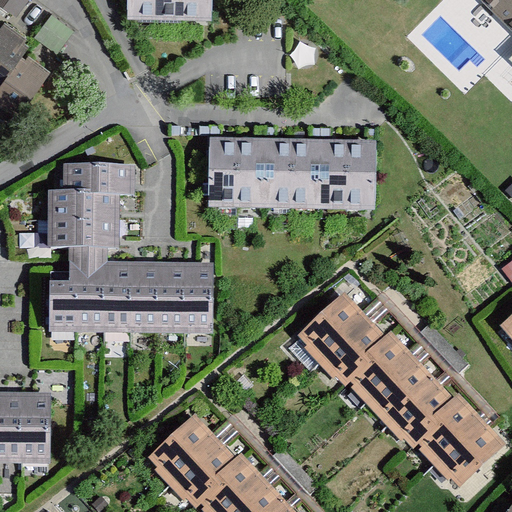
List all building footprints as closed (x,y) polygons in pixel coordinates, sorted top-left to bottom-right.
[(1,0),(19,14),(31,0),(1,0)] [(218,0),(128,0),(128,27),(219,26),(218,0)] [(511,0),(479,0),(511,33),(511,0)] [(52,11),(37,31),(61,49),(76,29),(52,11)] [(3,15),(0,20),(0,105),(15,116),(47,69),(25,54),(36,38),(3,15)] [(377,152),(212,147),(213,216),(378,218),(377,152)] [(128,270),(128,173),(51,173),(51,341),(214,341),(214,270),(128,270)] [(348,297),(298,341),(343,391),(350,387),(412,452),(421,451),(458,492),(506,449),(460,399),(455,404),(392,335),(387,339),(348,297)] [(0,400),(0,477),(48,478),(49,401),(0,400)] [(238,458),(201,416),(150,460),(192,507),(202,507),(206,511),(298,511),(245,452),(238,458)]
